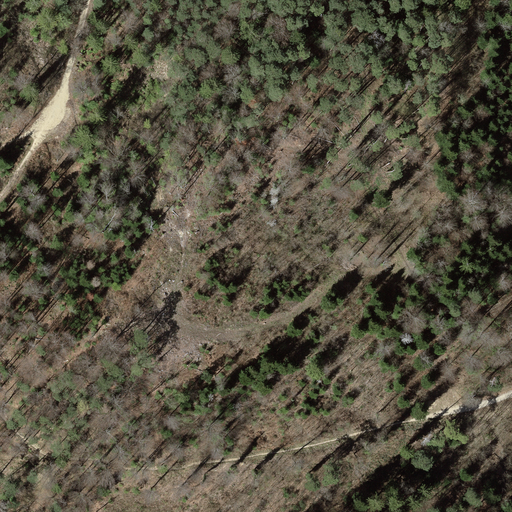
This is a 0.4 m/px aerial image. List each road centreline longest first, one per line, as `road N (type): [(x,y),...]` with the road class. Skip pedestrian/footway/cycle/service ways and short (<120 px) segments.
road 1 (track): [(381,0),(365,61),(360,162),(368,196),(406,270),(440,302),(481,312),(511,293)]
road 2 (track): [(406,270),(353,275),(294,315),(232,333),(209,333),(167,306)]
road 3 (track): [(88,0),(52,120)]
